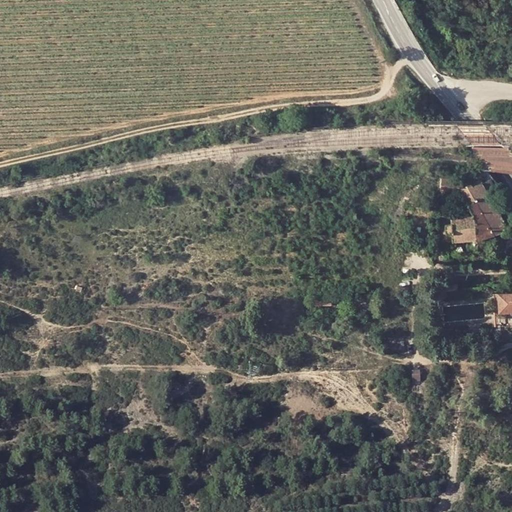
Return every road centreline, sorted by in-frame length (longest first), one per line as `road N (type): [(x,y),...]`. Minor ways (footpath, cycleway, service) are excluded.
road 1 (track): [(442,511),(438,488),(354,393),(323,373),(246,379),(217,368)]
road 2 (track): [(217,368),(0,375)]
road 3 (unknown): [(410,48),(362,94),(213,113)]
